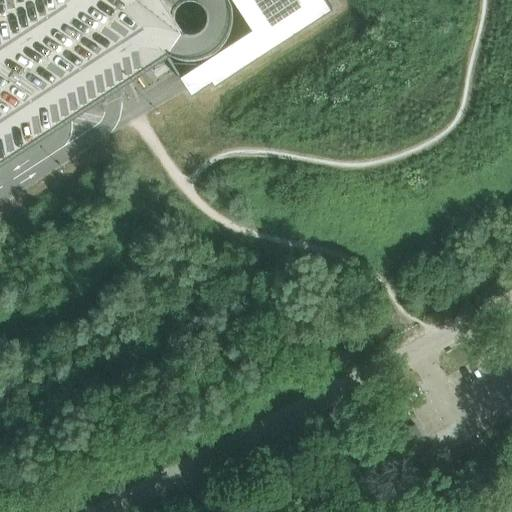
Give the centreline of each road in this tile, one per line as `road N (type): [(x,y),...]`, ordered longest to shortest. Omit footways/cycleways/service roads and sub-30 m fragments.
road 1 (unclassified): [(511,295),(99,511)]
road 2 (track): [(415,345),(389,284),(364,262),(247,234),(212,215),(132,107)]
